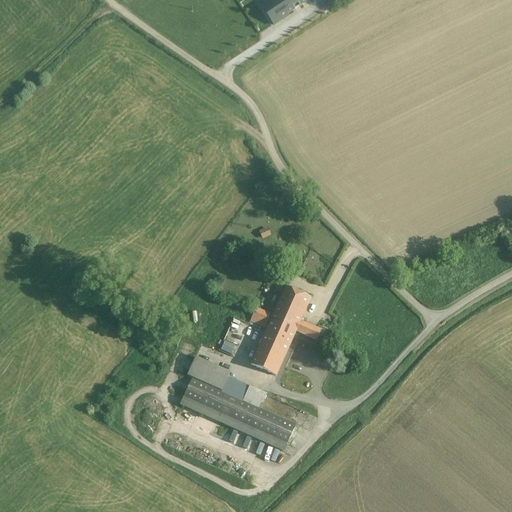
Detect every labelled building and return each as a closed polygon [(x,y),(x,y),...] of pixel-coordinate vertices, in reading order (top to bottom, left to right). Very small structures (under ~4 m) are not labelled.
[(272,0),(273,2),(264,8),(275,25),(282,20),(281,19),(308,0),(272,0)] [(259,231),(263,239),(272,235),(268,227),(259,231)] [(292,275),(282,270),(279,276),(289,281),(292,275)] [(279,276),(278,276),(276,281),(287,286),(289,281),(279,276)] [(311,298),(286,287),(273,317),(271,321),(296,332),(301,322),(311,298)] [(253,321),(226,309),(213,338),(227,344),(227,343),(241,350),(251,327),(253,321)] [(273,317),(257,311),(253,321),(251,327),(266,333),(271,321),(273,317)] [(296,332),(271,321),(266,333),(251,366),(276,377),(296,332)] [(322,331),(301,322),(296,332),(317,341),(322,331)] [(230,384),(226,382),(230,374),(196,358),(188,376),(193,379),(181,405),(284,452),(297,425),(261,409),(244,401),(237,398),(241,389),(230,384)] [(244,401),(261,409),(268,392),(251,385),(244,401)] [(162,416),(163,411),(162,406),(159,401),(155,398),(150,397),(144,398),(140,401),(137,406),(136,411),(137,416),(140,421),(145,424),(150,425),(155,424),(159,420),(162,416)]
